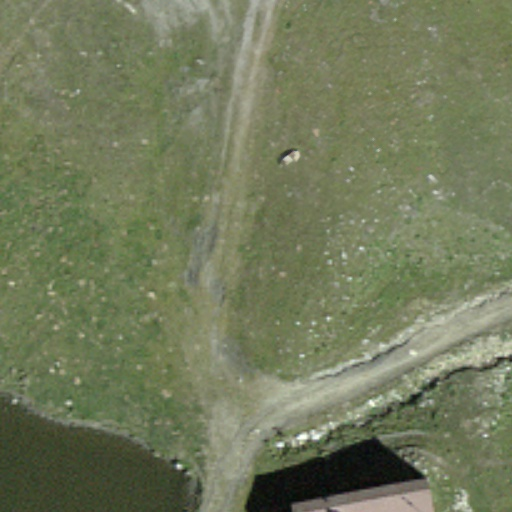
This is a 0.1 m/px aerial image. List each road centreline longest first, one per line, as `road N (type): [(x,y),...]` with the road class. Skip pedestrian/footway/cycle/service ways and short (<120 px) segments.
road 1 (track): [(248,406),(220,359),(210,302),(264,0)]
road 2 (track): [(511,307),(343,388),(248,406)]
